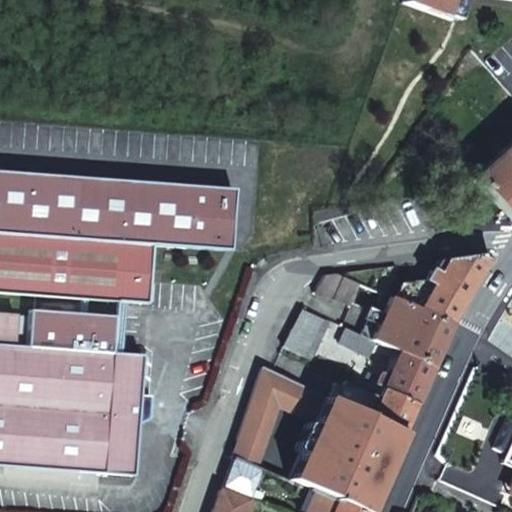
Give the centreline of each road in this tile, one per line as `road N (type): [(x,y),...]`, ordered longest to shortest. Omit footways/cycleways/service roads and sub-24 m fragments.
road 1 (residential): [(197,511),(274,293),(300,269),(351,251),(449,238),(499,241),(511,251)]
road 2 (tertiary): [(389,511),(465,348)]
